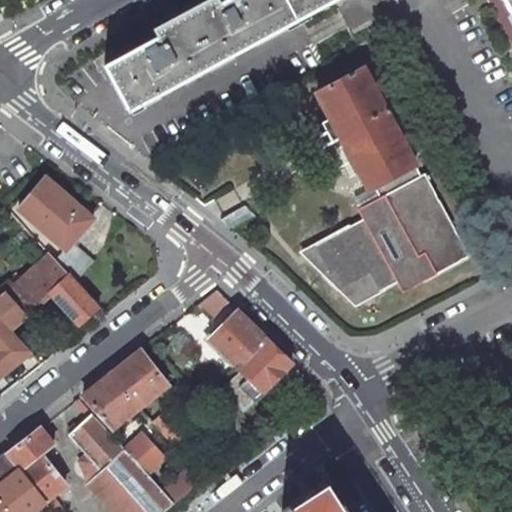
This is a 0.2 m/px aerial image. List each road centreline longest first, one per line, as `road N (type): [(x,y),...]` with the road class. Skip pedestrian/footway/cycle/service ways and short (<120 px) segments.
road 1 (residential): [(0,432),(220,253)]
road 2 (residential): [(220,253),(0,85)]
road 3 (residential): [(356,386),(220,253)]
road 4 (residential): [(511,303),(356,386)]
road 5 (residential): [(436,511),(356,386)]
